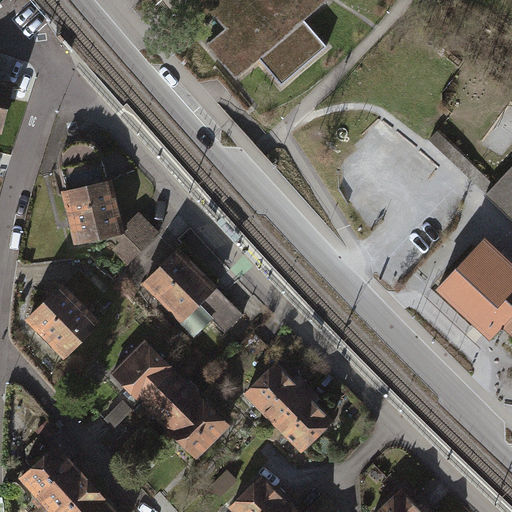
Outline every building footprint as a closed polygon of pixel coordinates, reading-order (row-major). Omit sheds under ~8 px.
[(196,0),(193,3),(192,2),(189,4),(207,26),(211,23),(210,22),(215,18),(225,29),(209,42),(209,41),(205,44),(237,80),(240,77),(239,77),(259,59),(281,85),(327,46),(305,20),(325,3),(326,4),(329,1),(327,0),(196,0)] [(17,83),(0,79),(0,132),(5,134),(17,83)] [(64,189),(61,190),(74,243),(114,234),(126,232),(124,226),(112,177),(109,178),(104,153),(100,147),(96,142),(90,138),(82,137),(80,129),(69,131),(70,140),(65,144),(60,149),(57,156),(57,164),(64,189)] [(511,166),(485,196),(511,221),(511,166)] [(139,211),(124,226),(126,232),(114,234),(115,237),(119,242),(113,249),(127,265),(160,232),(139,211)] [(511,265),(484,239),(439,287),(491,337),(503,324),(511,331),(511,265)] [(244,315),(178,245),(142,281),(195,337),(213,319),(226,333),(244,315)] [(63,281),(25,317),(63,357),(100,322),(87,307),(103,292),(81,269),(65,284),(63,281)] [(145,338),(110,373),(197,459),(231,424),(145,338)] [(277,360),(243,393),(301,451),(334,419),(315,399),(319,395),(300,376),(296,380),(277,360)] [(133,409),(123,399),(104,418),(114,428),(133,409)] [(144,424),(121,445),(134,460),(157,438),(144,424)] [(118,511),(56,443),(17,478),(47,511),(118,511)] [(209,486),(220,497),(238,480),(228,469),(209,486)] [(300,511),(262,473),(228,507),(233,511),(300,511)] [(402,488),(377,511),(435,511),(426,502),(421,507),(402,488)]
